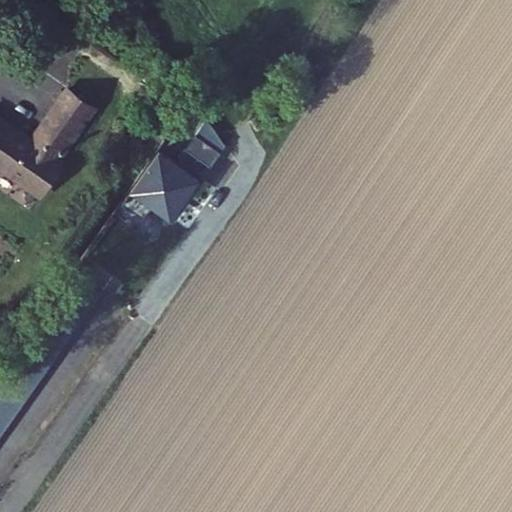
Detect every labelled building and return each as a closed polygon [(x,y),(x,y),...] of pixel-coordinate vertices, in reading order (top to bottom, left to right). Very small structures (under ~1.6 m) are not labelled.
[(0,117),(0,168),(40,196),(64,162),(60,159),(95,109),(66,89),(31,139),(0,117)] [(225,140),(206,113),(195,130),(197,131),(220,147),(225,140)] [(220,147),(197,131),(187,144),(209,159),(211,160),(220,147)] [(177,158),(162,147),(125,199),(144,213),(152,200),(171,214),(209,159),(187,144),(177,158)] [(0,432),(102,290),(73,269),(0,370),(0,432)]
